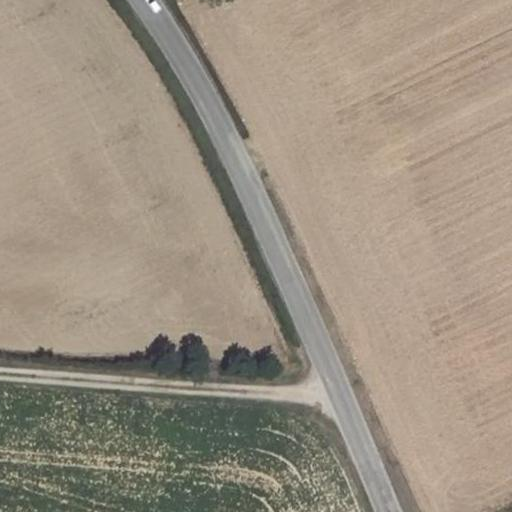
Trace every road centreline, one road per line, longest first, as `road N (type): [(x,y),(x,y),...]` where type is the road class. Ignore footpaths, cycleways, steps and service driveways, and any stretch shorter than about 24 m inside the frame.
road 1 (tertiary): [(144,0),(215,117),(387,511)]
road 2 (track): [(342,395),(0,373)]
